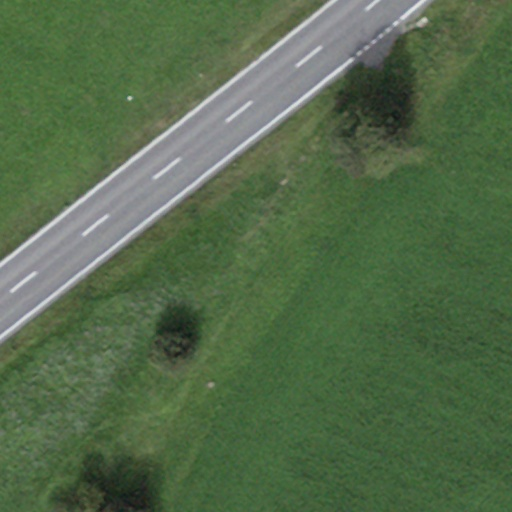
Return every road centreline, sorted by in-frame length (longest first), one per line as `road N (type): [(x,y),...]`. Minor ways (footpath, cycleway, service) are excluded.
road 1 (primary): [(377,0),(0,299)]
road 2 (track): [(384,0),(389,27),(335,152)]
